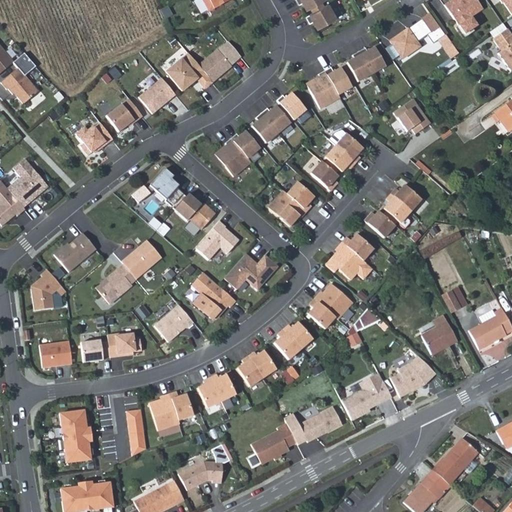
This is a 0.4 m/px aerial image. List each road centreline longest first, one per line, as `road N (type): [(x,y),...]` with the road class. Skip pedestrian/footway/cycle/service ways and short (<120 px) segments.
road 1 (residential): [(17,394),(128,382),(177,366),(274,306),(302,265)]
road 2 (residential): [(238,511),(420,418)]
road 3 (residential): [(1,262),(163,141)]
road 4 (residential): [(163,141),(218,113),(266,71),(278,35),(263,0)]
road 5 (residential): [(163,141),(302,265)]
road 6 (residential): [(17,394),(1,262)]
road 7 (residential): [(302,265),(378,172)]
